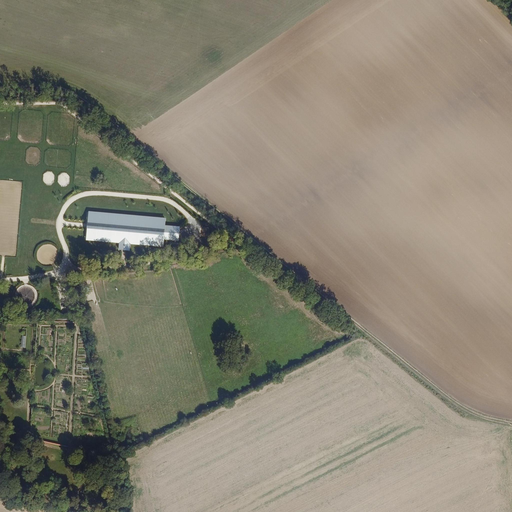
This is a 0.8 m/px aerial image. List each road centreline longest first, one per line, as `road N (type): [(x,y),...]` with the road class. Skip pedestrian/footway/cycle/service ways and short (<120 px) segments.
road 1 (track): [(511,426),(469,410),(408,368),(86,100),(0,88)]
road 2 (track): [(0,277),(258,243)]
